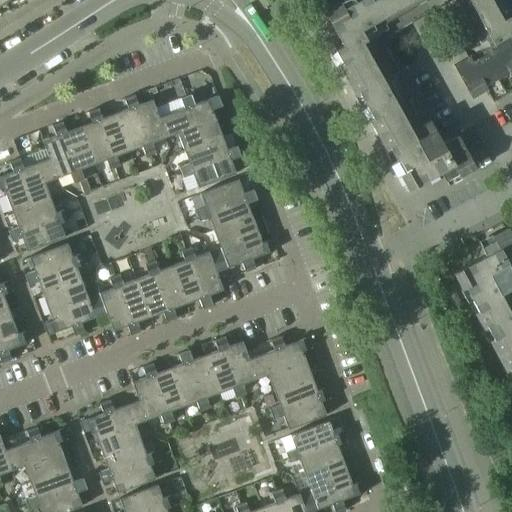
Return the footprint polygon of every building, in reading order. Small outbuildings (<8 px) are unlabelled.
[(356,0),(344,7),(342,3),(325,12),(343,44),(335,49),(342,62),(339,64),(356,95),(360,93),(366,103),(373,116),(369,118),(387,150),(390,148),(403,171),(400,173),(409,189),(441,172),(445,180),(458,172),(460,176),(476,167),(458,134),(457,135),(454,136),(443,143),(441,139),(435,128),(430,119),(422,123),(407,96),(402,99),(395,87),(394,88),(390,90),(384,79),(400,70),(382,38),(448,1),(450,0),(463,0),(465,2),(459,5),(477,36),(487,31),(494,43),(482,49),(468,57),(462,60),(454,65),(472,98),(487,90),(500,82),(506,94),(511,90),(511,37),(510,34),(511,33),(511,18),(511,17),(511,16),(511,10),(506,0),(356,0)] [(493,101),(506,94),(500,82),(487,90),(493,101)] [(128,108),(115,113),(129,151),(142,146),(147,144),(133,106),(138,104),(135,94),(124,98),(128,108)] [(184,107),(159,117),(166,137),(178,133),(184,150),(203,143),(189,106),(194,104),(191,94),(180,98),(184,107)] [(218,95),(194,104),(189,106),(203,143),(222,136),(212,109),(222,105),(218,95)] [(152,99),(138,104),(133,106),(147,144),(142,146),(146,156),(156,152),(152,142),(166,137),(159,117),(152,99)] [(92,121),(79,126),(93,164),(106,159),(111,157),(97,119),(102,117),(99,108),(88,111),(92,121)] [(115,113),(102,117),(97,119),(111,157),(106,159),(110,169),(120,165),(116,155),(129,151),(115,113)] [(42,140),(49,158),(56,178),(70,173),(75,171),(61,133),(66,131),(63,121),(52,125),(56,135),(42,140)] [(66,131),(61,133),(75,171),(70,173),(74,183),(79,181),(84,194),(90,192),(85,178),(84,179),(80,169),(93,164),(79,126),(66,131)] [(184,150),(189,163),(191,168),(229,154),(231,159),(241,155),(237,145),(227,149),(222,136),(203,143),(184,150)] [(191,168),(189,163),(179,166),(183,177),(193,173),(198,187),(236,173),(231,159),(229,154),(191,168)] [(9,161),(13,171),(18,169),(32,207),(51,199),(45,182),(56,178),(49,158),(23,167),(20,157),(9,161)] [(0,187),(3,187),(13,214),(32,207),(18,169),(13,171),(0,175),(0,187)] [(200,193),(205,206),(207,212),(245,197),(247,203),(257,199),(253,189),(243,192),(238,178),(200,193)] [(209,217),(214,230),(233,223),(252,215),(247,203),(245,197),(207,212),(205,206),(195,210),(199,221),(209,217)] [(13,214),(18,226),(20,232),(58,217),(60,223),(70,219),(66,209),(56,212),(51,199),(32,207),(13,214)] [(252,215),(233,223),(247,260),(252,258),(276,249),(272,239),(262,242),(252,215)] [(20,232),(18,226),(8,230),(12,240),(22,237),(27,251),(65,236),(60,223),(58,217),(20,232)] [(220,247),(209,251),(216,271),(242,262),(245,272),(256,268),(252,258),(247,260),(233,223),(214,230),(220,247)] [(511,270),(511,269),(511,268),(511,232),(509,227),(492,236),(494,240),(481,246),(486,254),(454,272),(462,288),(466,286),(478,310),(475,312),(483,327),(480,328),(488,343),(490,341),(506,371),(510,369),(511,373),(511,270)] [(29,256),(34,270),(36,275),(74,261),(76,266),(86,263),(82,252),(72,256),(67,242),(29,256)] [(185,260),(172,265),(186,303),(199,298),(204,296),(190,258),(195,256),(191,247),(181,250),(185,260)] [(209,251),(195,256),(190,258),(204,296),(199,298),(202,308),(213,304),(209,294),(223,289),(216,271),(209,251)] [(149,274),(136,278),(150,316),(163,312),(168,310),(154,272),(159,270),(155,260),(145,264),(149,274)] [(38,281),(43,293),(62,286),(81,279),(76,266),(74,261),(36,275),(34,270),(24,274),(28,284),(38,281)] [(172,265),(159,270),(154,272),(168,310),(163,312),(167,321),(177,318),(173,308),(186,303),(172,265)] [(113,287),(99,292),(106,312),(113,330),(127,325),(132,323),(118,285),(123,283),(119,273),(109,277),(113,287)] [(136,278),(123,283),(118,285),(132,323),(127,325),(131,335),(141,331),(137,321),(150,316),(136,278)] [(0,288),(1,288),(3,294),(13,290),(9,279),(0,282),(0,288)] [(76,324),(71,326),(74,335),(85,331),(81,322),(106,312),(99,292),(87,296),(81,279),(62,286),(76,324)] [(47,334),(71,326),(76,324),(62,286),(43,293),(53,320),(43,324),(47,334)] [(0,309),(8,306),(3,294),(1,288),(0,288),(0,309)] [(8,306),(0,309),(0,343),(3,351),(8,349),(32,340),(28,330),(18,333),(8,306)] [(274,349),(249,358),(256,378),(268,374),(274,392),(293,385),(279,347),(284,345),(281,335),(270,339),(274,349)] [(218,350),(205,354),(219,392),(232,388),(237,386),(223,348),(228,346),(225,336),(214,340),(218,350)] [(308,336),(284,345),(279,347),(293,385),(312,377),(302,351),(312,347),(308,336)] [(242,340),(228,346),(223,348),(237,386),(232,388),(236,397),(246,393),(243,384),(256,378),(249,358),(242,340)] [(0,358),(1,363),(12,359),(8,349),(3,351),(0,343),(0,358)] [(182,363),(169,368),(183,406),(196,401),(201,399),(187,361),(192,359),(189,349),(178,353),(182,363)] [(205,354),(192,359),(187,361),(201,399),(196,401),(200,411),(210,407),(207,397),(219,392),(205,354)] [(132,381),(139,399),(146,419),(160,414),(165,412),(151,374),(156,372),(153,363),(142,366),(146,376),(132,381)] [(169,368),(156,372),(151,374),(165,412),(160,414),(164,424),(174,420),(171,410),(183,406),(169,368)] [(312,377),(293,385),(274,392),(279,404),(281,409),(319,395),(321,400),(331,397),(327,386),(317,390),(312,377)] [(281,409),(279,404),(269,408),(273,418),(283,415),(288,428),(326,414),(321,400),(319,395),(281,409)] [(100,403),(103,413),(108,411),(122,448),(141,441),(135,424),(146,419),(139,399),(114,409),(110,399),(100,403)] [(93,428),(103,455),(122,448),(108,411),(103,413),(80,421),(83,432),(93,428)] [(290,435),(281,438),(286,451),(295,448),(297,453),(335,439),(337,444),(347,440),(343,430),(333,434),(328,420),(290,434),(290,435)] [(30,440),(5,449),(12,469),(24,465),(30,482),(49,475),(35,438),(41,436),(37,426),(27,430),(30,440)] [(64,427),(41,436),(35,438),(49,475),(68,468),(58,441),(68,438),(64,427)] [(0,436),(0,485),(2,484),(0,478),(0,474),(12,469),(5,449),(0,436)] [(304,471),(323,464),(342,457),(337,444),(335,439),(297,453),(295,448),(286,451),(285,452),(289,462),(299,458),(304,471)] [(103,455),(108,468),(110,473),(148,459),(150,464),(160,460),(156,450),(146,454),(141,441),(122,448),(103,455)] [(342,457),(323,464),(337,501),(342,499),(366,490),(362,480),(352,484),(342,457)] [(110,473),(108,468),(98,472),(102,482),(112,478),(117,492),(155,478),(150,464),(148,459),(110,473)] [(310,488),(299,493),(306,511),(308,511),(332,503),(335,511),(337,511),(346,509),(342,499),(337,501),(323,464),(304,471),(310,488)] [(30,482),(35,495),(37,500),(75,486),(77,491),(87,488),(83,477),(73,481),(68,468),(49,475),(30,482)] [(119,498),(124,511),(139,511),(164,503),(166,508),(176,504),(172,494),(162,497),(157,484),(119,498)] [(37,500),(35,495),(25,499),(29,509),(39,506),(41,511),(64,511),(82,505),(77,491),(75,486),(37,500)] [(275,502),(262,506),(263,511),(284,511),(280,500),(285,498),(281,488),(271,492),(275,502)] [(306,511),(299,493),(285,498),(280,500),(284,511),(306,511)] [(237,511),(246,511),(249,511),(245,501),(235,505),(237,511)] [(167,511),(166,508),(164,503),(139,511),(124,511),(123,511),(167,511)]
